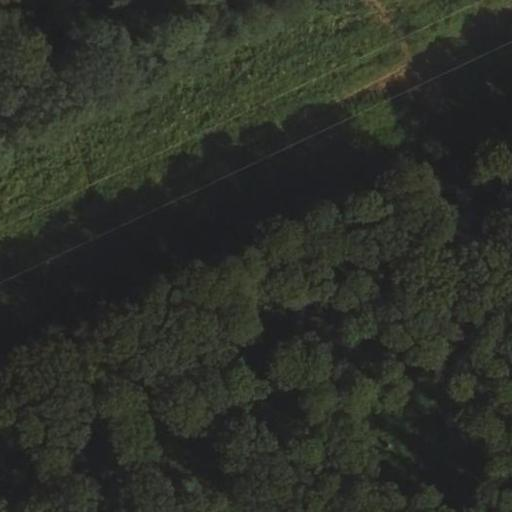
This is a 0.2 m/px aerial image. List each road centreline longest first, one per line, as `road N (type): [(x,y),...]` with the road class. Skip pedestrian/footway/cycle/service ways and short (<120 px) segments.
road 1 (track): [(511,5),(462,25),(391,73),(0,262)]
road 2 (track): [(511,329),(472,204)]
